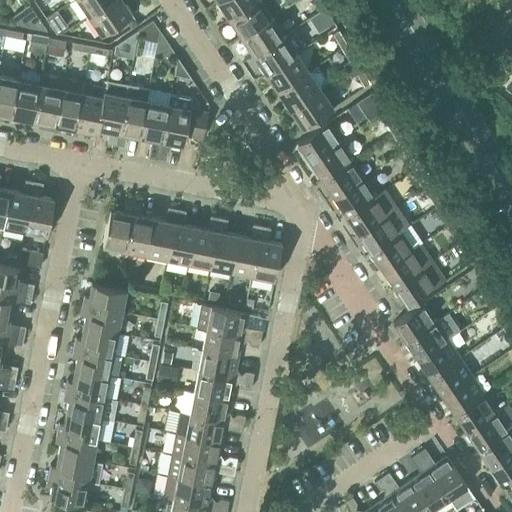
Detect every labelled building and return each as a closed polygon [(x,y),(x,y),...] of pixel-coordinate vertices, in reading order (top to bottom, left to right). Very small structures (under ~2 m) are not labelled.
[(78,0),(89,15),(111,0),(78,0)] [(111,0),(89,15),(101,34),(132,13),(124,2),(126,0),(111,0)] [(229,18),(256,0),(218,0),(218,1),(229,18)] [(273,0),(256,0),(229,18),(242,36),(280,10),(273,0)] [(312,0),(319,11),(325,7),(321,0),(312,0)] [(48,30),(29,3),(12,16),(18,24),(48,30)] [(325,7),(319,11),(328,26),(334,22),(325,7)] [(254,54),(284,34),(272,16),(281,10),(280,10),(242,36),(254,54)] [(158,40),(160,31),(160,30),(153,20),(138,30),(136,37),(137,37),(158,40)] [(471,20),(467,27),(473,31),(477,25),(471,20)] [(6,28),(5,35),(22,38),(23,31),(6,28)] [(254,54),(266,73),(297,52),(305,47),(293,28),(284,34),(254,54)] [(136,37),(138,30),(111,48),(116,55),(133,58),(137,37),(136,37)] [(341,48),(348,44),(339,30),(333,33),(341,48)] [(156,49),(155,53),(169,56),(174,53),(170,45),(160,31),(158,40),(156,49)] [(47,43),(49,36),(31,33),(30,40),(47,43)] [(49,36),(47,43),(65,46),(66,40),(49,36)] [(90,51),(91,45),(74,41),(73,48),(90,51)] [(348,44),(341,48),(351,63),(357,60),(348,44)] [(91,45),(90,51),(107,55),(109,48),(91,45)] [(297,52),(266,73),(278,91),(309,70),(297,52)] [(177,57),(174,74),(191,78),(187,72),(177,57)] [(355,71),(364,86),(370,83),(361,68),(355,71)] [(25,71),(20,70),(18,79),(11,115),(32,119),(41,74),(37,73),(36,70),(27,69),(25,71)] [(290,109),(321,88),(309,70),(278,91),(290,109)] [(54,123),(63,77),(41,73),(41,74),(32,119),(54,123)] [(0,112),(11,115),(18,79),(0,75),(0,112)] [(84,81),(63,77),(54,123),(75,127),(82,91),(84,81)] [(107,79),(105,86),(104,91),(103,91),(102,95),(104,95),(97,127),(98,127),(110,129),(107,142),(115,144),(125,95),(127,83),(107,79)] [(82,91),(75,127),(98,132),(98,127),(97,127),(104,95),(102,95),(103,91),(104,91),(105,86),(84,81),(82,91)] [(147,99),(150,87),(127,83),(125,95),(115,144),(125,145),(127,133),(140,135),(147,99)] [(321,88),(290,109),(303,127),(334,107),(321,88)] [(374,90),(369,94),(378,108),(383,105),(374,90)] [(192,98),(170,94),(168,103),(158,152),(167,154),(170,141),(183,144),(185,134),(203,137),(207,111),(190,108),(192,98)] [(168,103),(147,99),(140,135),(152,138),(150,150),(158,152),(168,103)] [(391,131),(397,128),(388,113),(383,117),(391,131)] [(310,160),(340,139),(328,121),(297,141),(310,160)] [(397,128),(391,131),(400,146),(406,143),(397,128)] [(322,178),(352,158),(340,139),(310,160),(322,178)] [(218,147),(209,145),(208,145),(206,155),(216,157),(218,147)] [(418,166),(423,163),(415,148),(409,151),(418,166)] [(334,196),(364,176),(352,158),(322,178),(334,196)] [(423,163),(418,166),(427,181),(433,178),(423,163)] [(0,224),(3,225),(10,189),(0,186),(0,175),(0,174),(0,173),(0,224)] [(346,214),(376,194),(367,180),(364,176),(334,196),(346,214)] [(24,229),(34,180),(25,179),(23,191),(10,189),(3,225),(24,229)] [(34,180),(24,229),(47,234),(54,197),(40,195),(43,182),(34,180)] [(408,198),(416,192),(412,187),(404,193),(408,198)] [(436,206),(441,203),(433,188),(427,191),(436,206)] [(358,232),(389,212),(397,207),(385,189),(377,194),(376,194),(346,214),(357,230),(358,232)] [(124,249),(133,200),(126,198),(123,211),(110,208),(103,245),(124,249)] [(133,200),(124,249),(146,253),(153,217),(141,214),(143,202),(133,200)] [(441,203),(436,206),(445,221),(450,218),(441,203)] [(167,257),(176,208),(168,207),(166,219),(153,217),(146,253),(167,257)] [(188,261),(195,225),(183,223),(186,210),(176,208),(167,257),(188,261)] [(389,212),(358,232),(367,246),(370,250),(400,230),(389,212)] [(209,265),(218,217),(210,215),(208,228),(195,225),(188,261),(209,265)] [(218,217),(209,265),(231,270),(238,233),(225,231),(228,218),(218,217)] [(252,274),(261,225),(253,223),(250,236),(238,233),(231,270),(252,274)] [(261,225),(252,274),(274,278),(281,242),(268,239),(270,227),(261,225)] [(458,244),(463,240),(454,225),(449,228),(458,244)] [(400,230),(370,250),(382,268),(412,248),(400,230)] [(463,240),(458,244),(467,258),(472,255),(463,240)] [(412,248),(382,268),(395,286),(424,266),(432,260),(420,243),(412,248)] [(40,266),(43,252),(21,248),(18,261),(40,266)] [(424,266),(395,286),(407,305),(445,279),(432,260),(424,266)] [(0,286),(32,293),(34,283),(16,280),(19,267),(0,263),(0,286)] [(475,273),(483,289),(489,286),(481,270),(475,273)] [(82,303),(121,310),(126,288),(91,281),(89,294),(84,293),(82,303)] [(0,308),(10,311),(13,299),(30,302),(32,293),(0,286),(0,308)] [(497,301),(489,286),(483,289),(491,304),(497,301)] [(221,292),(209,290),(208,298),(220,300),(221,292)] [(255,299),(247,297),(245,306),(253,307),(255,299)] [(157,317),(164,319),(167,302),(161,300),(157,317)] [(406,340),(436,320),(423,301),(393,321),(406,340)] [(121,310),(82,303),(80,312),(85,313),(83,325),(117,332),(121,310)] [(247,312),(211,305),(201,303),(197,325),(207,327),(242,334),(247,312)] [(0,330),(24,335),(26,326),(8,322),(10,311),(0,308),(0,330)] [(495,312),(503,327),(503,326),(509,324),(501,308),(495,312)] [(436,320),(406,340),(418,358),(448,338),(460,330),(448,312),(436,320)] [(164,319),(157,317),(154,335),(161,336),(164,319)] [(511,342),(511,330),(509,324),(503,326),(503,327),(511,343),(511,342)] [(117,332),(83,325),(81,337),(75,336),(73,345),(113,353),(117,332)] [(202,349),(238,356),(242,334),(207,327),(202,349)] [(248,335),(261,337),(262,329),(254,328),(249,331),(248,335)] [(0,352),(2,353),(4,341),(22,345),(24,335),(0,330),(0,352)] [(261,337),(248,335),(247,339),(251,345),(259,346),(261,337)] [(448,338),(418,358),(430,376),(460,356),(448,338)] [(149,360),(156,361),(159,344),(152,343),(149,360)] [(113,353),(73,345),(72,354),(77,355),(75,368),(109,374),(113,353)] [(238,356),(202,349),(198,370),(234,376),(238,356)] [(173,352),(164,350),(161,361),(171,363),(173,352)] [(0,375),(15,378),(17,368),(0,364),(0,362),(2,353),(0,352),(0,375)] [(460,356),(430,376),(442,394),(472,374),(460,356)] [(156,361),(149,360),(146,377),(152,378),(156,361)] [(177,366),(161,362),(157,383),(173,386),(177,366)] [(109,374),(75,368),(72,380),(67,379),(65,388),(104,396),(109,374)] [(194,391),(230,398),(234,376),(198,370),(194,391)] [(240,377),(252,380),(254,372),(246,370),(240,374),(240,377)] [(454,412),(485,392),(472,374),(442,394),(454,412)] [(0,384),(14,387),(15,378),(0,375),(0,384)] [(252,380),(240,377),(239,382),(242,387),(251,389),(252,380)] [(141,403),(147,404),(151,387),(144,385),(141,403)] [(104,396),(65,388),(63,398),(68,399),(66,411),(100,417),(104,396)] [(230,398),(194,391),(184,389),(180,410),(225,419),(230,398)] [(485,392),(454,412),(467,430),(496,410),(485,392)] [(147,404),(141,403),(137,420),(144,421),(147,404)] [(0,419),(7,421),(9,411),(0,409),(0,419)] [(225,419),(180,410),(176,432),(221,441),(225,419)] [(478,448),(508,428),(496,410),(467,430),(478,448)] [(57,431),(96,438),(100,417),(66,411),(64,422),(59,421),(57,431)] [(231,420),(244,423),(245,415),(237,413),(232,417),(231,420)] [(244,423),(231,420),(230,425),(234,430),(242,432),(244,423)] [(511,425),(508,428),(478,448),(491,466),(511,452),(511,425)] [(132,445),(139,447),(142,429),(136,428),(132,445)] [(96,438),(57,431),(55,440),(60,441),(58,452),(92,459),(96,438)] [(221,441),(176,432),(172,453),(217,462),(221,441)] [(139,447),(132,445),(129,462),(136,464),(139,447)] [(418,451),(425,462),(427,460),(429,454),(424,447),(418,451)] [(425,462),(418,451),(410,456),(414,463),(421,465),(425,462)] [(92,459),(58,452),(55,465),(50,463),(48,473),(88,481),(92,459)] [(503,484),(511,478),(511,452),(491,466),(503,484)] [(168,474),(213,483),(217,462),(172,453),(168,474)] [(223,463),(236,465),(237,457),(229,455),(224,459),(223,463)] [(428,467),(448,497),(467,485),(446,455),(428,467)] [(236,465),(223,463),(222,467),(226,472),(234,474),(236,465)] [(448,497),(428,467),(410,479),(430,509),(448,497)] [(124,488),(131,489),(134,471),(128,470),(124,488)] [(381,476),(388,486),(392,484),(393,478),(388,471),(381,476)] [(88,481),(48,473),(47,482),(52,483),(49,496),(83,503),(88,481)] [(213,483),(168,474),(163,496),(173,498),(173,497),(209,504),(213,483)] [(388,486),(381,476),(374,480),(379,487),(385,489),(388,486)] [(511,478),(503,484),(511,497),(511,478)] [(392,491),(405,511),(425,511),(430,509),(410,479),(392,491)] [(131,489),(124,488),(121,505),(128,506),(131,489)] [(405,511),(392,491),(374,503),(379,511),(405,511)] [(345,500),(352,511),(355,509),(357,502),(352,495),(345,500)] [(207,511),(209,504),(173,497),(173,498),(170,511),(207,511)] [(215,505),(227,507),(229,499),(221,498),(215,502),(215,505)] [(350,511),(352,511),(345,500),(338,505),(343,511),(350,511)] [(379,511),(374,503),(361,511),(379,511)]
